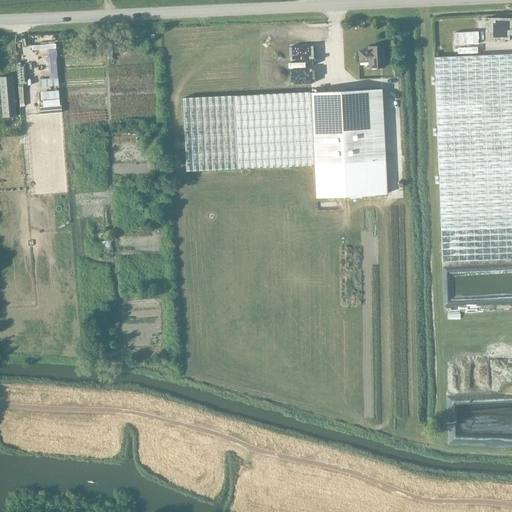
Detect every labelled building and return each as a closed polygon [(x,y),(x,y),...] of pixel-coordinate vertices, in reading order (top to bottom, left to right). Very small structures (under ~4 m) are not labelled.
[(511,18),(484,19),(484,35),(511,34),(511,18)] [(453,32),(478,31),(478,23),(452,23),(453,32)] [(480,32),(453,32),(453,45),(480,45),(480,32)] [(369,50),(359,51),(359,62),(369,62),(370,68),(384,67),(383,46),(373,46),(373,48),(369,48),(369,50)] [(455,56),(434,57),(442,262),(511,258),(511,54),(479,55),(455,56)] [(0,85),(3,117),(16,116),(13,76),(0,76),(0,85)] [(382,89),(311,93),(311,99),(312,103),(315,164),(385,160),(384,153),(372,153),(370,110),(382,109),(382,89)] [(311,93),(183,99),(186,171),(314,164),(311,93)] [(112,232),(98,231),(98,251),(111,251),(112,232)] [(450,306),(511,304),(511,290),(498,291),(498,279),(485,279),(484,272),(449,273),(450,306)]
